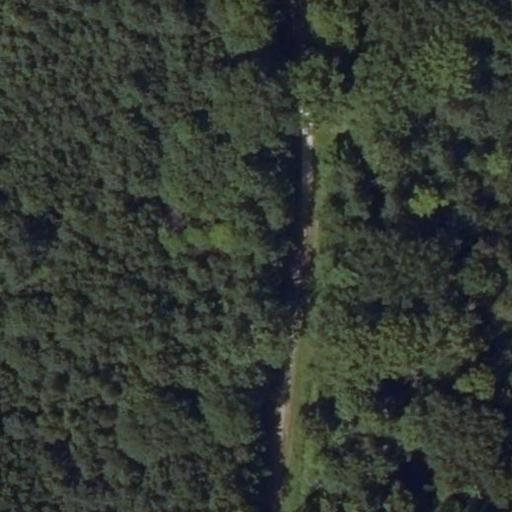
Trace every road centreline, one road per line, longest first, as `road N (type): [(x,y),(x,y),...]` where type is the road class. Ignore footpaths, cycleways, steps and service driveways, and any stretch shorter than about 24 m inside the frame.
road 1 (track): [(262,511),(310,135)]
road 2 (track): [(302,0),(310,135)]
